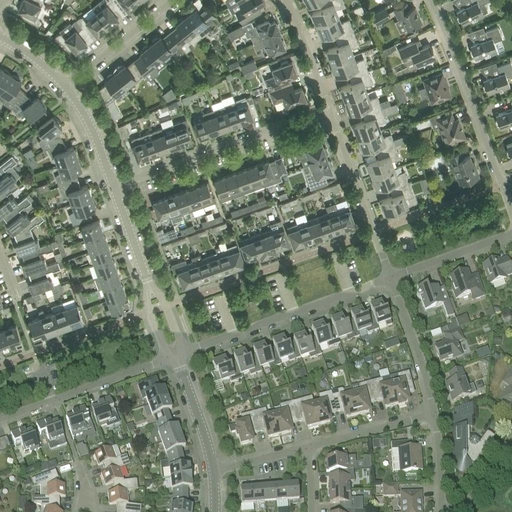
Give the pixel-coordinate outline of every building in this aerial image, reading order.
[(22,0),(18,9),(23,12),(20,16),(38,27),(39,26),(39,25),(40,23),(40,22),(40,21),(40,20),(40,19),(39,18),(38,17),(38,16),(37,15),(36,15),(43,0),(22,0)] [(105,6),(96,13),(108,27),(109,26),(111,26),(114,23),(115,22),(116,20),(119,19),(117,16),(122,12),(111,0),(103,0),(103,1),(103,2),(103,3),(104,4),(104,5),(105,6)] [(131,9),(139,2),(137,0),(111,0),(122,12),(127,8),(129,11),(131,9)] [(242,23),(261,11),(258,5),(265,1),(264,0),(240,0),(239,1),(243,7),(235,11),(242,23)] [(343,6),(340,0),(322,0),(325,6),(310,13),(313,20),(314,20),(316,25),(338,16),(336,9),(343,6)] [(472,0),(473,3),(456,11),(463,24),(471,20),(473,23),(478,20),(477,19),(484,16),(483,13),(487,11),(484,3),(489,0),(472,0)] [(409,9),(406,3),(394,9),(399,20),(402,18),(407,29),(422,22),(414,7),(409,9)] [(215,15),(210,9),(206,4),(198,10),(196,8),(193,10),(193,9),(191,10),(189,11),(188,13),(189,14),(186,16),(197,30),(204,25),(209,32),(214,32),(219,28),(217,26),(221,22),(216,17),(215,15)] [(377,24),(390,17),(385,6),(371,14),(377,24)] [(99,34),(108,27),(96,13),(88,19),(87,18),(86,18),(85,17),(84,17),(83,17),(81,17),(80,17),(79,18),(78,18),(76,20),(90,37),(95,33),(97,36),(99,34)] [(178,26),(170,33),(186,52),(194,46),(194,42),(189,36),(197,30),(186,16),(184,18),(183,17),(181,18),(180,19),(178,21),(179,22),(176,24),(178,26)] [(341,23),(338,16),(316,25),(319,30),(317,30),(320,38),(336,32),(338,38),(354,32),(349,19),(341,23)] [(76,20),(73,22),(72,24),(72,27),(72,29),(73,29),(73,31),(67,36),(66,35),(65,34),(64,34),(63,34),(62,33),(61,33),(60,33),(59,34),(58,34),(57,35),(56,36),(55,37),(69,51),(73,48),(76,52),(87,44),(85,41),(90,37),(76,20)] [(270,23),(268,20),(259,24),(253,27),(256,34),(251,36),(254,43),(253,44),(261,40),(280,32),(279,30),(280,28),(278,24),(276,23),(275,21),(270,23)] [(242,25),(228,32),(231,39),(244,32),(246,31),(245,29),(242,25)] [(491,56),(490,55),(498,52),(494,41),(502,38),(498,27),(486,31),(488,38),(470,45),(475,58),(484,55),(485,58),(491,56)] [(284,46),(285,44),(283,40),(281,39),(279,33),(280,33),(280,32),(261,40),(253,44),(255,50),(265,45),(269,54),(285,47),(284,46)] [(331,63),(353,55),(351,48),(359,45),(354,32),(338,38),(341,45),(325,50),(328,58),(329,58),(331,63)] [(178,47),(180,46),(186,53),(186,52),(170,33),(162,39),(160,36),(158,39),(157,38),(155,39),(154,40),(152,42),(153,42),(151,44),(162,58),(169,52),(174,59),(182,53),(182,54),(182,53),(178,47)] [(418,41),(416,42),(416,41),(398,49),(404,62),(413,58),(417,67),(437,58),(433,48),(432,49),(429,44),(421,47),(420,46),(421,46),(419,42),(418,41)] [(162,58),(151,44),(148,46),(147,45),(145,46),(144,47),(143,49),(143,50),(141,52),(143,55),(135,61),(145,74),(150,80),(152,78),(158,74),(158,69),(155,65),(154,64),(162,58)] [(382,56),(392,52),(391,50),(397,48),(395,44),(380,50),(382,56)] [(356,62),(353,55),(331,63),(333,68),(331,68),(334,76),(350,70),(352,76),(368,71),(364,59),(356,62)] [(243,73),(257,67),(254,60),(241,65),(241,68),(243,73)] [(288,63),(287,60),(281,63),(281,65),(279,66),(272,68),(275,76),(266,79),(270,91),(292,83),(289,76),(297,74),(292,61),(288,63)] [(277,60),(270,62),(272,68),(279,66),(277,60)] [(145,74),(135,61),(127,67),(125,65),(122,67),(121,66),(119,67),(118,68),(117,70),(117,71),(115,73),(126,87),(133,81),(135,82),(145,74)] [(238,61),(228,66),(231,72),(241,68),(241,65),(238,61)] [(503,91),(503,90),(510,87),(506,76),(511,74),(511,65),(511,62),(498,66),(501,73),(483,80),(488,93),(497,90),(498,93),(503,91)] [(11,74),(5,68),(3,70),(1,68),(0,69),(0,91),(11,74)] [(345,100),(367,92),(364,85),(372,83),(368,71),(352,76),(354,82),(339,88),(341,96),(343,95),(345,100)] [(195,74),(195,77),(200,83),(201,82),(205,79),(199,72),(195,74)] [(126,87),(115,73),(112,75),(112,74),(110,75),(108,76),(107,78),(108,78),(105,81),(107,83),(99,90),(107,104),(120,94),(119,93),(126,87)] [(436,103),(441,101),(442,99),(451,96),(442,73),(423,80),(432,103),(435,102),(436,103)] [(12,108),(25,93),(18,86),(21,81),(19,80),(19,78),(11,74),(0,91),(6,95),(4,103),(12,108)] [(152,78),(150,80),(156,88),(158,86),(152,78)] [(294,90),(292,83),(270,91),(274,103),(283,99),(286,107),(295,103),(296,106),(303,103),(302,101),(306,100),(302,87),(294,90)] [(398,95),(404,92),(401,83),(394,85),(398,95)] [(172,98),(167,91),(163,94),(168,101),(172,98)] [(369,99),(367,92),(345,100),(347,105),(345,106),(348,114),(363,108),(366,114),(382,108),(377,96),(369,99)] [(33,100),(25,93),(12,108),(18,116),(26,113),(31,119),(47,107),(42,98),(40,99),(38,97),(33,100)] [(242,123),(253,119),(253,117),(258,115),(251,96),(235,102),(242,123)] [(511,127),(511,100),(511,101),(511,104),(511,109),(496,115),(501,128),(510,125),(511,128),(511,127)] [(224,106),(232,127),(242,123),(235,102),(224,105),(224,106)] [(118,110),(116,104),(110,107),(112,113),(118,110)] [(221,130),(232,127),(224,106),(213,110),(221,130)] [(358,138),(381,130),(378,123),(386,120),(382,108),(366,114),(368,120),(352,125),(355,133),(356,133),(358,138)] [(205,119),(210,134),(221,130),(213,110),(213,109),(202,113),(205,119)] [(454,120),(451,112),(436,118),(445,144),(465,137),(459,118),(454,120)] [(45,149),(51,146),(62,140),(57,130),(62,127),(60,124),(62,123),(54,116),(38,129),(43,135),(38,142),(45,149)] [(186,119),(174,124),(181,145),(192,141),(187,126),(189,125),(186,119)] [(199,138),(210,134),(205,119),(193,123),(199,138)] [(123,138),(129,136),(125,123),(119,126),(123,138)] [(174,124),(163,128),(170,149),(181,145),(174,124)] [(160,153),(170,149),(163,128),(152,132),(160,153)] [(381,130),(358,138),(360,143),(359,143),(361,151),(371,148),(377,146),(379,151),(395,146),(395,144),(391,134),(383,137),(381,130)] [(149,156),(160,153),(152,132),(141,135),(149,156)] [(138,160),(149,156),(141,135),(133,138),(131,140),(131,142),(132,145),(138,160)] [(51,146),(47,148),(52,157),(55,155),(58,165),(78,158),(76,149),(74,149),(73,147),(67,149),(62,140),(51,146)] [(318,145),(314,144),(297,149),(296,153),(297,157),(301,159),(308,157),(310,164),(327,158),(326,155),(327,155),(328,153),(327,148),(325,147),(323,148),(322,144),(318,145)] [(375,160),(366,163),(369,171),(370,170),(372,175),(394,168),(392,161),(400,158),(396,148),(395,146),(379,151),(381,157),(375,160)] [(31,149),(23,153),(26,158),(34,154),(31,149)] [(463,158),(461,151),(448,156),(450,163),(452,163),(460,184),(462,183),(463,185),(473,182),(472,179),(480,176),(474,162),(473,163),(470,155),(463,158)] [(12,155),(0,164),(0,190),(14,179),(14,180),(16,178),(20,175),(12,165),(17,161),(12,155)] [(280,175),(287,172),(281,157),(275,160),(280,175)] [(59,186),(78,179),(75,171),(81,169),(80,166),(82,165),(78,158),(58,165),(61,171),(55,175),(59,186)] [(328,161),(327,158),(310,164),(313,173),(306,175),(311,189),(328,183),(325,175),(332,172),(331,168),(332,167),(333,165),(331,161),(329,160),(328,161)] [(280,175),(275,160),(269,162),(268,160),(257,164),(265,185),(265,186),(282,180),(280,175)] [(254,189),(265,185),(257,164),(246,168),(254,189)] [(243,193),(254,189),(246,168),(236,172),(243,193)] [(397,174),(394,168),(372,175),(374,181),(372,181),(375,189),(391,183),(393,189),(409,183),(405,172),(397,174)] [(233,197),(243,193),(236,172),(225,176),(233,197)] [(220,201),(233,197),(225,176),(214,180),(219,194),(217,195),(220,201)] [(426,178),(419,180),(422,188),(428,185),(426,178)] [(13,191),(19,186),(14,180),(14,179),(0,190),(0,217),(2,215),(18,203),(17,202),(13,197),(11,199),(7,194),(11,191),(13,191)] [(81,187),(78,179),(59,186),(63,197),(70,196),(72,203),(92,196),(90,187),(88,188),(87,185),(81,187)] [(213,198),(207,182),(196,186),(203,206),(216,202),(215,197),(213,198)] [(406,212),(404,207),(408,205),(405,198),(413,195),(409,183),(393,189),(395,195),(379,201),(382,209),(384,208),(386,213),(395,210),(397,216),(406,212)] [(192,210),(203,206),(196,186),(185,190),(192,210)] [(182,214),(192,210),(185,190),(175,194),(182,214)] [(171,218),(182,214),(175,194),(164,198),(169,213),(171,218)] [(26,207),(32,202),(27,195),(17,202),(18,203),(2,215),(9,224),(6,226),(12,233),(14,232),(30,218),(26,213),(24,215),(20,210),(24,206),(26,207)] [(73,225),(92,218),(89,210),(95,208),(94,205),(96,204),(92,196),(72,203),(75,210),(69,214),(73,225)] [(158,217),(169,213),(164,198),(153,202),(158,217)] [(349,228),(353,225),(355,224),(348,205),(338,209),(345,230),(346,230),(345,229),(348,227),(349,228)] [(38,223),(45,218),(43,216),(47,213),(44,207),(31,219),(30,218),(14,232),(18,244),(15,245),(18,254),(21,253),(21,252),(40,246),(40,245),(38,239),(35,240),(30,228),(36,223),(38,223)] [(345,230),(338,209),(328,212),(335,232),(336,231),(341,231),(341,229),(342,229),(345,229),(345,230)] [(329,236),(333,233),(335,232),(328,212),(317,216),(325,238),(325,236),(327,235),(328,234),(329,236)] [(215,218),(208,220),(210,224),(216,222),(223,219),(222,215),(215,218)] [(325,238),(317,216),(307,220),(314,239),(316,239),(321,238),(321,237),(322,237),(324,236),(325,238)] [(86,239),(103,233),(101,229),(103,228),(100,220),(81,227),(86,239)] [(283,248),(287,245),(290,244),(281,220),(270,224),(271,228),(279,250),(280,250),(279,249),(282,247),(283,248)] [(308,243),(313,240),(314,239),(307,220),(297,223),(305,245),(305,244),(307,242),(308,242),(308,243)] [(305,245),(297,223),(287,227),(294,247),(296,246),(301,246),(301,244),(304,244),(305,245)] [(161,242),(167,240),(162,228),(156,230),(161,242)] [(279,250),(271,228),(261,232),(269,254),(276,252),(276,250),(279,249),(279,250)] [(191,243),(201,240),(200,236),(198,231),(188,235),(191,243)] [(261,257),(269,254),(261,232),(250,236),(258,258),(258,257),(258,256),(260,255),(261,257)] [(104,237),(103,233),(86,239),(90,251),(109,245),(106,237),(104,237)] [(258,258),(250,236),(239,240),(246,260),(248,259),(254,258),(254,257),(257,257),(258,258)] [(46,252),(54,249),(51,241),(40,245),(40,246),(21,252),(21,253),(25,263),(22,264),(25,273),(28,272),(47,265),(47,264),(45,258),(42,259),(40,253),(45,251),(46,252)] [(95,263),(112,257),(110,253),(111,252),(109,245),(90,251),(95,263)] [(239,268),(243,265),(245,264),(238,245),(227,249),(235,270),(235,269),(237,267),(238,267),(239,268)] [(221,251),(220,246),(215,247),(217,252),(224,272),(226,271),(231,271),(231,269),(234,269),(235,270),(227,249),(221,251)] [(218,275),(223,272),(224,272),(217,252),(207,256),(215,277),(215,276),(217,274),(218,275)] [(201,258),(200,254),(195,256),(204,279),(205,279),(211,278),(211,277),(214,276),(214,278),(215,277),(207,256),(201,258)] [(198,283),(202,280),(204,279),(195,256),(191,257),(193,261),(187,263),(194,285),(195,285),(194,283),(197,282),(198,283)] [(113,261),(112,257),(95,263),(99,275),(117,269),(114,261),(113,261)] [(53,271),(61,268),(60,267),(65,265),(63,259),(47,264),(47,265),(28,272),(32,282),(29,283),(32,292),(51,285),(54,284),(52,277),(49,278),(47,272),(52,270),(53,271)] [(194,285),(187,263),(185,259),(171,264),(174,272),(178,271),(179,274),(176,275),(176,276),(176,277),(176,278),(176,279),(177,280),(177,281),(178,282),(178,283),(179,284),(180,285),(182,284),(183,287),(185,286),(190,285),(190,284),(194,284),(194,285)] [(511,275),(506,259),(507,262),(500,264),(498,260),(482,266),(489,285),(505,279),(504,278),(511,275)] [(103,287),(120,281),(119,277),(120,277),(117,269),(99,275),(94,277),(99,289),(103,287)] [(469,278),(467,271),(449,278),(452,285),(450,286),(455,300),(469,295),(471,302),(484,297),(476,276),(469,278)] [(122,286),(120,281),(103,287),(108,300),(126,293),(123,285),(122,286)] [(416,296),(416,297),(416,298),(417,299),(418,299),(419,299),(420,299),(423,307),(424,312),(433,309),(442,306),(446,319),(453,316),(448,302),(443,288),(438,290),(437,287),(424,292),(423,287),(417,289),(418,294),(417,294),(416,295),(416,296)] [(126,298),(125,294),(126,293),(108,300),(111,307),(106,309),(107,314),(130,305),(128,297),(126,298)] [(251,306),(260,302),(258,297),(249,300),(251,306)] [(72,299),(62,302),(71,327),(79,324),(79,323),(83,321),(77,304),(76,304),(74,298),(72,299)] [(62,302),(51,306),(53,313),(59,330),(63,328),(63,330),(71,327),(62,302)] [(378,304),(377,303),(372,306),(372,307),(369,308),(372,316),(378,331),(377,327),(384,324),(386,328),(391,326),(386,311),(383,312),(380,304),(378,304)] [(87,318),(92,316),(89,306),(84,308),(87,318)] [(353,323),(358,338),(359,338),(357,334),(365,331),(367,335),(378,331),(372,316),(364,319),(361,311),(359,311),(358,310),(352,313),(352,314),(350,315),(353,323)] [(486,320),(494,317),(492,310),(484,313),(486,320)] [(45,316),(43,311),(39,313),(41,317),(47,336),(55,333),(55,331),(59,330),(53,313),(45,316)] [(47,336),(41,317),(28,322),(35,340),(43,337),(42,336),(46,334),(47,336)] [(334,330),(339,345),(338,341),(345,338),(347,342),(358,338),(353,323),(344,326),(341,318),(339,318),(338,317),(333,320),(333,321),(330,322),(333,330),(334,330)] [(448,334),(458,330),(455,321),(449,323),(451,326),(446,328),(448,334)] [(315,341),(321,356),(318,348),(326,345),(328,349),(339,345),(334,330),(333,330),(325,333),(322,325),(320,325),(319,324),(313,327),(314,328),(311,329),(315,341)] [(12,348),(20,345),(19,344),(23,342),(16,325),(5,329),(12,348)] [(4,351),(12,348),(5,329),(0,330),(0,348),(1,350),(4,349),(4,351)] [(452,360),(461,357),(456,344),(462,342),(458,330),(448,334),(443,335),(446,344),(434,348),(439,363),(451,359),(452,360)] [(295,344),(300,359),(308,356),(310,360),(321,356),(315,341),(307,344),(304,336),(301,336),(301,335),(295,338),(295,339),(293,340),(294,344),(295,344)] [(275,351),(280,366),(281,366),(279,362),(287,359),(289,363),(300,359),(295,344),(294,344),(286,347),(283,339),(281,340),(280,338),(274,342),(275,342),(272,343),(275,351)] [(385,352),(399,347),(396,340),(383,345),(385,352)] [(255,358),(261,373),(260,369),(267,366),(269,370),(280,366),(275,351),(266,354),(263,346),(261,347),(260,345),(255,349),(252,350),(255,358)] [(233,357),(236,365),(241,380),(242,380),(240,376),(248,373),(250,377),(261,373),(255,358),(247,361),(244,353),(242,354),(241,352),(235,356),(236,356),(233,357)] [(343,358),(338,360),(341,368),(346,366),(343,358)] [(230,384),(241,380),(236,365),(227,368),(224,360),(221,361),(220,360),(215,363),(211,365),(215,373),(210,375),(216,383),(220,382),(220,383),(228,380),(230,384)] [(472,386),(467,388),(461,370),(448,375),(450,383),(445,385),(451,403),(470,396),(475,394),(472,386)] [(511,409),(511,370),(505,380),(511,385),(500,401),(511,409)] [(404,406),(404,404),(407,403),(406,398),(404,396),(405,395),(414,393),(408,373),(395,376),(397,383),(390,385),(396,406),(397,406),(398,407),(404,406)] [(382,379),(369,383),(374,403),(382,401),(384,401),(384,404),(385,409),(396,406),(390,385),(388,378),(382,379)] [(159,390),(155,380),(137,387),(141,398),(144,396),(148,406),(167,399),(163,389),(159,390)] [(357,386),(350,388),(351,395),(357,416),(368,413),(367,409),(365,406),(367,405),(374,403),(369,383),(357,386)] [(345,397),(343,390),(330,393),(335,413),(343,411),(345,411),(345,414),(346,419),(357,416),(351,395),(345,397)] [(318,426),(329,423),(328,419),(326,416),(328,415),(335,413),(330,393),(318,396),(320,404),(313,405),(318,426)] [(115,415),(114,412),(113,412),(112,409),(113,409),(109,398),(98,402),(98,404),(97,405),(97,407),(91,409),(93,415),(92,416),(97,429),(106,426),(107,428),(111,426),(112,426),(114,426),(114,425),(118,424),(115,415)] [(304,400),(291,403),(297,423),(304,421),(306,422),(306,424),(307,429),(318,426),(313,405),(311,398),(304,400)] [(169,420),(166,412),(171,410),(167,399),(148,406),(152,417),(153,417),(156,425),(169,420)] [(279,436),(290,434),(289,429),(287,427),(289,425),(297,423),(291,403),(279,406),(281,414),(274,415),(279,436)] [(72,416),(65,418),(68,425),(67,425),(72,438),(81,435),(80,432),(86,431),(91,429),(88,422),(87,418),(88,418),(84,407),(72,412),(73,413),(71,414),(72,416)] [(267,417),(265,410),(252,413),(258,433),(265,431),(267,432),(267,434),(268,439),(279,436),(274,415),(267,417)] [(471,447),(470,446),(469,445),(469,444),(469,443),(468,429),(471,429),(471,411),(452,418),(453,447),(454,447),(455,460),(455,462),(455,463),(456,465),(456,466),(457,467),(457,469),(458,470),(459,469),(464,470),(464,472),(466,471),(467,470),(468,469),(469,468),(470,467),(471,466),(473,467),(486,449),(488,450),(492,444),(490,443),(494,438),(487,432),(477,445),(477,446),(476,447),(475,447),(474,447),(473,447),(472,447),(471,447)] [(235,426),(227,427),(230,434),(235,433),(236,439),(238,439),(240,447),(251,444),(250,439),(248,437),(250,435),(258,433),(252,413),(242,416),(240,418),(242,424),(235,426)] [(172,428),(169,420),(156,425),(159,433),(157,433),(161,444),(181,437),(177,426),(172,428)] [(47,421),(36,425),(39,436),(40,435),(41,438),(46,437),(48,442),(49,443),(48,444),(50,451),(66,445),(65,443),(64,441),(59,428),(57,421),(50,424),(49,422),(48,423),(47,421)] [(128,435),(134,433),(132,425),(125,427),(128,435)] [(22,432),(22,430),(10,434),(14,445),(15,444),(16,448),(21,446),(23,453),(29,451),(29,453),(39,450),(34,437),(33,437),(31,431),(24,433),(24,431),(22,432)] [(182,458),(180,449),(185,448),(181,437),(161,444),(165,455),(166,454),(168,461),(182,458)] [(0,452),(9,449),(9,448),(6,439),(0,440),(0,452)] [(111,440),(105,443),(107,449),(113,447),(111,440)] [(391,451),(390,451),(392,473),(399,473),(421,471),(420,448),(413,449),(412,442),(390,444),(391,451)] [(80,459),(86,457),(82,445),(76,447),(80,459)] [(111,449),(93,455),(97,467),(102,465),(105,474),(119,469),(129,465),(126,456),(120,458),(116,447),(111,449)] [(327,466),(325,466),(326,473),(328,473),(339,472),(348,471),(352,470),(356,470),(364,469),(364,470),(371,469),(370,458),(363,458),(363,463),(355,464),(354,457),(346,458),(345,454),(335,456),(335,455),(334,455),(334,456),(335,456),(335,459),(327,460),(327,466)] [(184,467),(182,458),(168,461),(170,468),(168,468),(170,480),(190,477),(189,466),(184,467)] [(40,474),(41,474),(47,472),(44,465),(38,468),(40,474)] [(123,482),(119,469),(100,475),(105,487),(112,484),(113,493),(107,493),(107,494),(137,490),(136,480),(123,482)] [(327,492),(349,491),(349,483),(353,482),(352,470),(348,471),(339,472),(340,479),(328,479),(329,486),(327,486),(327,492)] [(55,471),(30,481),(33,487),(40,487),(42,487),(42,489),(40,489),(40,498),(46,498),(59,498),(65,498),(64,485),(60,486),(55,471)] [(187,498),(187,489),(192,489),(190,477),(170,480),(171,491),(172,491),(172,498),(187,498)] [(287,502),(298,501),(297,485),(285,486),(287,502)] [(397,494),(397,485),(382,485),(382,498),(397,497),(400,497),(400,502),(399,502),(398,503),(397,504),(397,505),(396,506),(396,507),(397,507),(397,508),(397,509),(398,509),(399,509),(399,510),(400,510),(401,510),(400,511),(420,511),(420,493),(397,494)] [(275,503),(287,502),(285,486),(274,487),(275,503)] [(264,504),(275,503),(274,487),(263,488),(264,504)] [(253,505),(264,504),(263,488),(251,489),(253,505)] [(241,506),(253,505),(251,489),(240,490),(241,506)] [(128,505),(126,492),(137,491),(137,490),(107,494),(108,506),(116,505),(115,511),(140,511),(141,507),(128,505)] [(349,491),(327,492),(328,498),(329,498),(329,505),(339,504),(338,511),(354,511),(362,511),(362,499),(354,499),(349,499),(349,491)] [(46,498),(40,498),(33,498),(33,504),(45,508),(43,511),(58,511),(59,498),(46,498)] [(187,507),(187,498),(172,498),(172,505),(171,505),(170,511),(191,511),(192,507),(187,507)]
